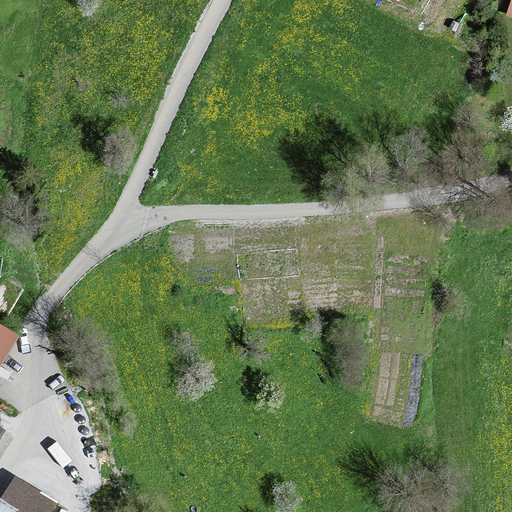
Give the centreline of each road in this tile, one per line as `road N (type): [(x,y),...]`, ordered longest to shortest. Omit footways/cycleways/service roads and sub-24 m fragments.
road 1 (residential): [(49,388),(35,334),(125,217)]
road 2 (residential): [(74,511),(80,503),(49,388)]
